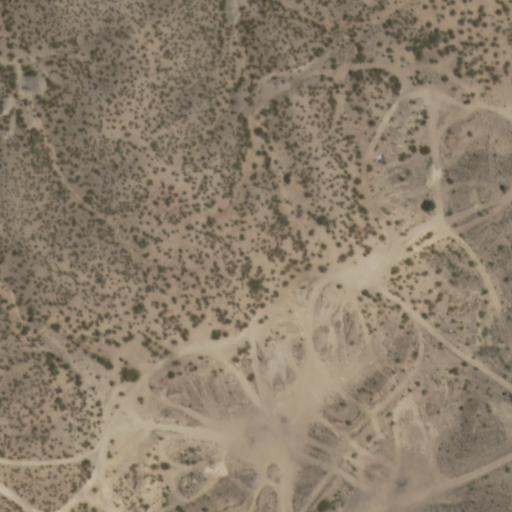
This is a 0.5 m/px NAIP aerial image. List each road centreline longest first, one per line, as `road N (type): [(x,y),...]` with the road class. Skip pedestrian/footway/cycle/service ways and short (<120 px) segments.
road 1 (track): [(105,428),(86,486),(58,511),(0,487)]
road 2 (track): [(511,449),(448,487),(373,511)]
